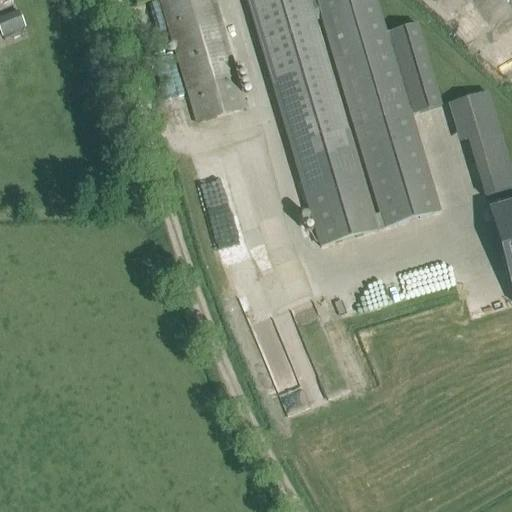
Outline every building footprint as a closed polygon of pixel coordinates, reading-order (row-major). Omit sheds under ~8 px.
[(160,0),(170,33),(167,34),(168,38),(171,37),(197,124),(248,109),(215,0),(160,0)] [(321,21),(315,2),(316,2),(315,0),(245,0),(319,249),(378,231),(316,22),(321,21)] [(315,2),(321,21),(383,230),(440,213),(412,116),(443,107),(419,22),(386,32),(376,0),(318,0),(318,1),(316,2),(315,2)] [(0,17),(0,33),(2,37),(25,27),(17,10),(0,17)] [(247,234),(261,230),(241,162),(227,166),(247,234)] [(219,209),(205,213),(222,268),(236,264),(228,240),(247,234),(241,216),(223,222),(219,209)] [(342,316),(457,285),(450,262),(336,293),(342,316)] [(312,405),(350,391),(344,374),(360,369),(349,340),(339,344),(343,353),(334,357),(313,300),(293,307),(294,310),(273,317),(281,337),(287,335),(293,352),(292,352),(312,405)]
